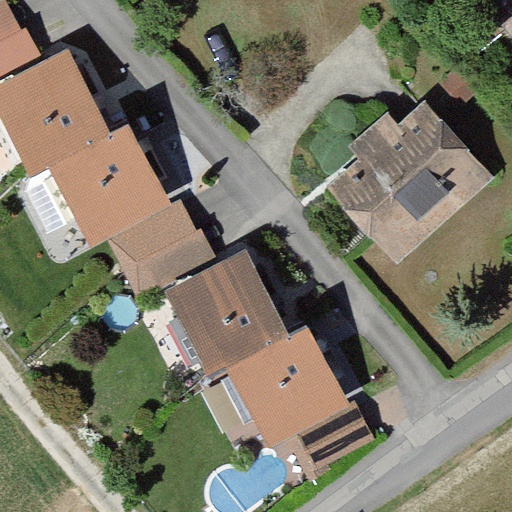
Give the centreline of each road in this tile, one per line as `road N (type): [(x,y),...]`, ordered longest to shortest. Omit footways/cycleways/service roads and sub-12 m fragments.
road 1 (residential): [(455,416),(93,0)]
road 2 (track): [(122,511),(0,370)]
road 3 (residential): [(455,416),(321,511)]
